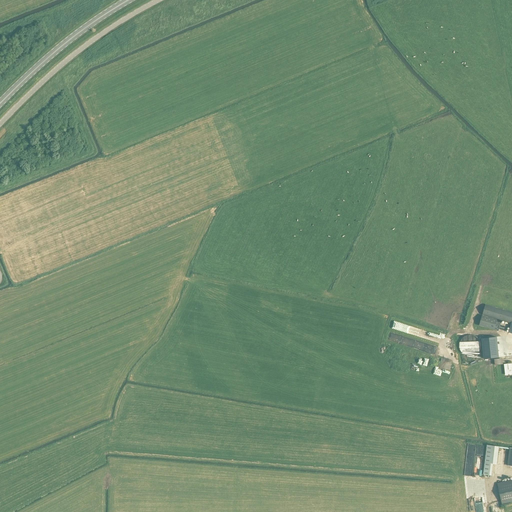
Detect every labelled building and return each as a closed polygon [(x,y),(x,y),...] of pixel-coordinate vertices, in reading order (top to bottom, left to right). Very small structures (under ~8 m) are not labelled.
[(511,312),(486,305),(483,315),(511,323),(509,332),(511,333),(511,312)] [(480,325),(499,331),(502,321),(483,315),(480,325)] [(391,329),(434,341),(432,346),(437,348),(441,336),(394,321),(391,329)] [(484,358),(499,357),(497,337),(482,339),(484,358)] [(480,341),(459,341),(460,351),(480,351),(480,341)] [(499,446),(487,445),(484,474),(492,475),(493,464),(497,464),(499,446)] [(511,480),(498,483),(502,504),(511,501),(511,480)]
